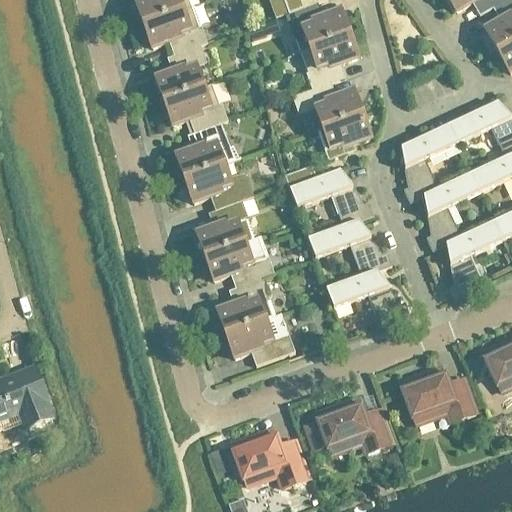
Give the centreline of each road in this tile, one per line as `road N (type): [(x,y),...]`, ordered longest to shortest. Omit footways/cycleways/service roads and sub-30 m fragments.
road 1 (residential): [(90,0),(190,402),(221,418),(442,333)]
road 2 (residential): [(442,333),(389,200),(385,176),(399,130)]
road 3 (residential): [(399,130),(375,0)]
road 4 (residential): [(502,88),(411,0)]
